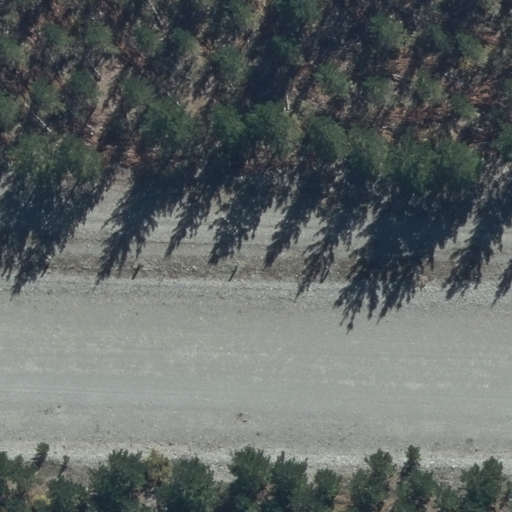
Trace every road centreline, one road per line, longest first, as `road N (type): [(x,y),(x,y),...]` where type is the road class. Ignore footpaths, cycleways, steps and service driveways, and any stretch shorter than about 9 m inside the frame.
road 1 (track): [(0,212),(511,223)]
road 2 (unclassified): [(0,370),(511,379)]
